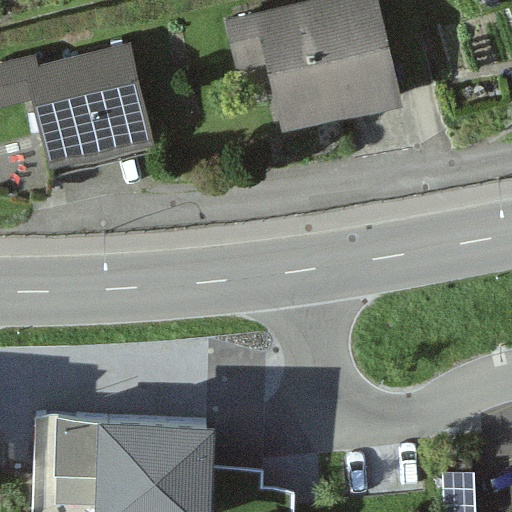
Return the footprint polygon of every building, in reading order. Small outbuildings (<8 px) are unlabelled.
[(384,0),(274,0),(228,11),(240,62),(270,55),(284,116),(406,86),(394,39),(384,0)] [(435,79),(423,32),(394,39),(406,86),(435,79)] [(37,50),(0,58),(0,106),(36,99),(44,135),(49,156),(153,133),(132,39),(39,59),(37,50)] [(212,511),(216,401),(100,398),(100,403),(56,402),(56,410),(54,469),(96,470),(95,511),(212,511)] [(476,511),(474,465),(445,467),(446,511),(476,511)]
